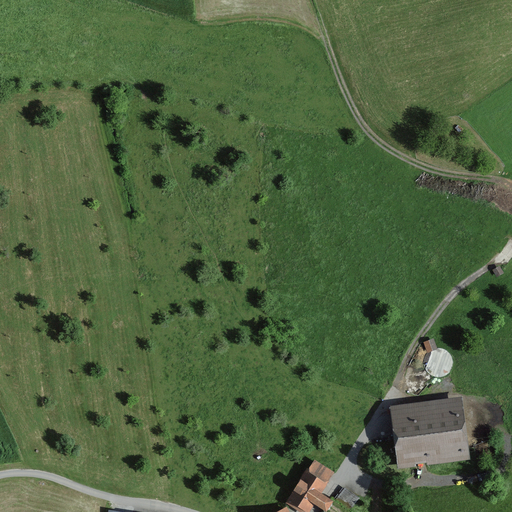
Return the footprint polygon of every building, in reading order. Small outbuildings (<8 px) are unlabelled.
[(500,266),(493,270),(496,277),(504,273),(500,266)] [(433,340),(425,343),(428,351),(436,347),(433,340)] [(427,466),(470,460),(462,398),(390,407),(398,470),(415,468),(415,465),(427,463),(427,466)] [(335,473),(314,460),(285,504),(297,511),(309,511),(314,505),(321,494),(335,473)] [(326,511),(333,502),(321,494),(314,505),(324,511),(326,511)]
